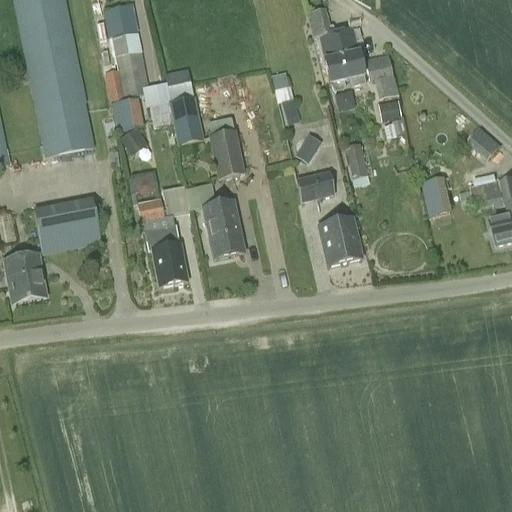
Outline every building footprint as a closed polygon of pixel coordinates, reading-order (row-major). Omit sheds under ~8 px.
[(11,0),(45,162),(95,152),(63,0),(11,0)] [(132,10),(102,16),(108,42),(137,36),(132,10)] [(343,85),(349,84),(350,91),(364,88),(352,32),(334,36),(332,29),(329,30),(325,12),(306,16),(311,43),(318,41),(328,88),(331,88),(331,92),(334,95),(342,93),(344,89),(343,85)] [(117,75),(104,77),(116,135),(142,130),(136,104),(124,106),(123,101),(149,96),(136,37),(110,42),(117,75)] [(389,58),(364,63),(368,85),(373,83),(378,104),(398,99),(393,78),(389,58)] [(164,79),(163,79),(165,87),(166,92),(190,87),(190,86),(187,73),(164,79)] [(299,126),(289,90),(273,94),(277,108),(281,107),(287,129),(299,126)] [(152,131),(172,127),(168,107),(166,107),(163,93),(151,96),(154,110),(148,111),(152,131)] [(338,114),(355,111),(352,94),(335,97),(338,114)] [(193,102),(168,107),(172,127),(177,150),(203,144),(193,102)] [(397,104),(384,107),(387,125),(401,122),(397,104)] [(401,123),(390,125),(391,128),(394,141),(396,140),(404,138),(401,123)] [(0,170),(8,169),(0,126),(0,170)] [(243,178),(234,134),(207,140),(216,184),(243,178)] [(359,148),(344,151),(351,183),(367,179),(359,148)] [(298,152),(294,159),(307,168),(311,161),(298,152)] [(511,181),(475,190),(471,170),(451,174),(455,192),(462,191),(463,196),(459,197),(462,215),(474,212),(474,215),(495,211),(496,213),(504,211),(503,209),(505,209),(511,239),(511,181)] [(328,176),(295,183),(301,208),(334,200),(328,176)] [(197,190),(202,213),(213,263),(243,257),(233,207),(215,210),(210,187),(197,190)] [(177,248),(173,231),(167,201),(135,208),(139,229),(142,228),(147,254),(150,253),(158,292),(187,286),(179,248),(177,248)] [(92,202),(32,213),(41,259),(100,247),(92,202)] [(326,271),(361,263),(351,223),(316,231),(326,271)] [(11,308),(45,302),(37,259),(3,266),(11,308)]
